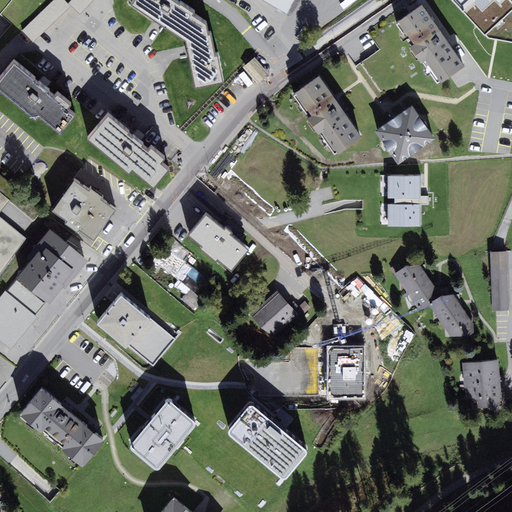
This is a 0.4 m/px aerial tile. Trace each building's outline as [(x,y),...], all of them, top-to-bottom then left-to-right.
[(68,0),(71,0),(80,8),(87,0),(46,0),(25,21),(36,32),(68,0)] [(209,19),(179,0),(131,0),(129,3),(163,23),(186,37),(188,49),(196,84),(225,80),(209,19)] [(293,0),(267,0),(287,12),(293,0)] [(511,44),(511,0),(451,0),(486,40),(511,44)] [(400,18),(415,41),(411,43),(422,59),(425,57),(440,79),(464,63),(424,2),(400,18)] [(379,44),(388,39),(384,33),(375,38),(379,44)] [(270,73),(255,56),(244,66),(258,83),(270,73)] [(48,88),(39,80),(37,81),(33,78),(34,76),(14,60),(0,76),(0,87),(35,117),(38,113),(61,132),(76,115),(66,106),(70,102),(57,91),(54,95),(47,89),(48,88)] [(318,129),(321,128),(336,152),(362,136),(322,73),(297,90),(311,112),(309,114),(318,129)] [(412,103),(376,128),(399,160),(435,135),(412,103)] [(144,142),(134,134),(133,135),(127,131),(128,129),(108,112),(88,136),(130,171),(133,167),(155,185),(170,168),(158,158),(162,154),(151,145),(148,148),(142,143),(144,142)] [(421,173),(388,173),(388,196),(394,196),(394,201),(388,202),(388,224),(421,223),(421,203),(428,203),(428,194),(421,194),(421,192),(421,173)] [(91,187),(89,189),(74,178),(53,208),(68,219),(66,222),(77,230),(79,226),(94,237),(115,207),(100,197),(102,194),(91,187)] [(0,273),(27,237),(0,215),(0,210),(9,199),(0,191),(0,273)] [(206,213),(190,232),(231,266),(247,247),(206,213)] [(69,243),(50,227),(27,255),(30,257),(14,277),(18,280),(8,293),(36,315),(46,304),(45,303),(61,284),(65,287),(88,259),(69,243)] [(508,251),(492,251),(493,309),(509,309),(508,251)] [(409,264),(396,272),(420,311),(431,304),(429,302),(442,294),(437,287),(423,264),(409,264)] [(136,302),(121,289),(97,318),(126,342),(150,314),(136,302)] [(299,313),(277,290),(251,313),(272,337),(299,313)] [(5,291),(0,297),(0,339),(12,348),(31,324),(37,316),(36,315),(8,293),(5,291)] [(442,294),(429,302),(431,304),(450,335),(466,334),(467,333),(471,319),(458,299),(454,293),(442,294)] [(468,397),(479,396),(480,409),(502,407),(498,358),(465,361),(468,397)] [(67,404),(42,383),(19,410),(42,429),(43,427),(63,443),(61,444),(83,462),(105,435),(94,426),(67,404)] [(168,399),(128,449),(160,475),(205,418),(194,410),(189,416),(168,399)] [(313,451),(252,401),(226,433),(286,483),(313,451)] [(191,511),(176,500),(165,511),(191,511)]
